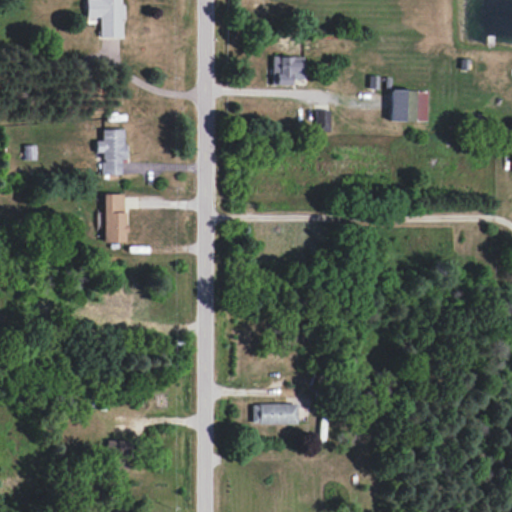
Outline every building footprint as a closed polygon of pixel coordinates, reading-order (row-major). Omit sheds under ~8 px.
[(119,0),(84,0),(84,17),(98,17),(98,36),(120,36),(119,0)] [(270,84),(289,85),(290,79),(301,79),(301,56),(271,56),(270,84)] [(387,120),(424,121),(425,91),(388,90),(387,120)] [(315,130),(328,130),(327,109),(314,110),(315,130)] [(35,159),(34,145),(23,145),(23,159),(35,159)] [(123,193),(102,194),(102,242),(124,241),(123,193)] [(131,288),(107,288),(107,309),(131,309),(131,288)] [(296,404),(251,403),(250,423),(295,424),(296,404)] [(113,469),(127,470),(129,441),(104,440),(103,462),(114,462),(113,469)]
